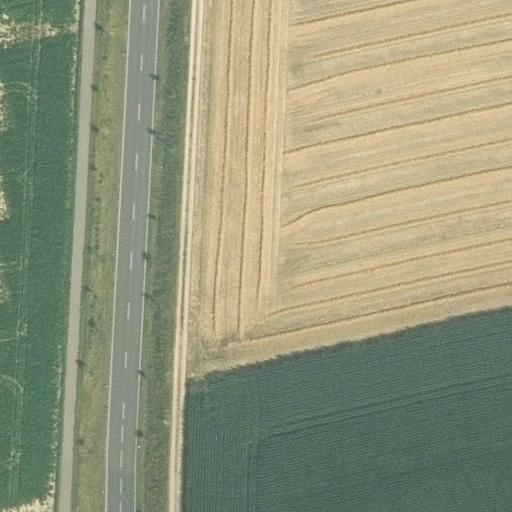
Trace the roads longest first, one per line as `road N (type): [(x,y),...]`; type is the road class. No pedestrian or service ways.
road 1 (track): [(198,0),(174,378),(177,511)]
road 2 (track): [(64,511),(90,0)]
road 3 (secondary): [(119,511),(141,0)]
